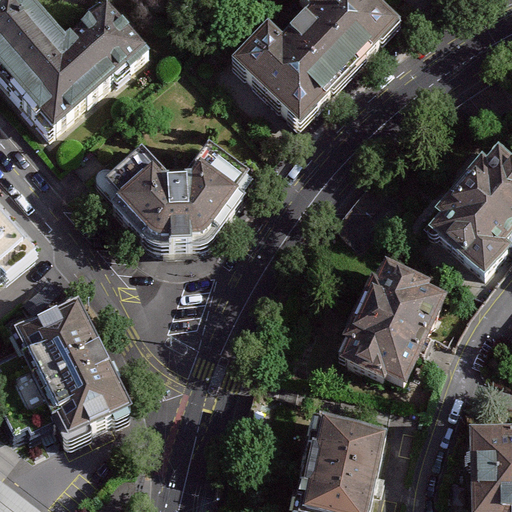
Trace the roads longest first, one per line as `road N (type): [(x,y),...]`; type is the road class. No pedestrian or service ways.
road 1 (tertiary): [(198,444),(229,337),(293,228),(386,123),(477,51)]
road 2 (residential): [(0,157),(59,226),(143,380),(198,444)]
road 3 (residential): [(511,302),(470,364),(424,511)]
